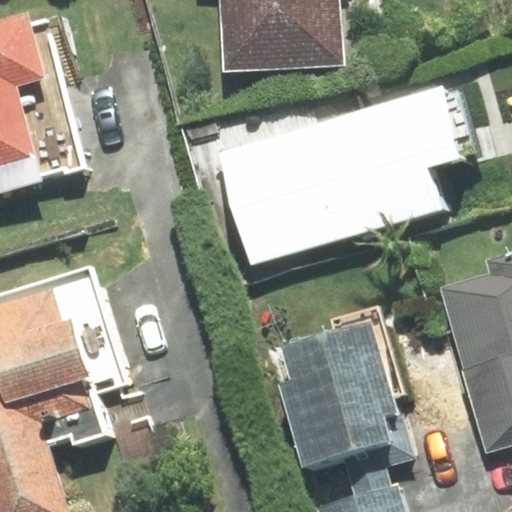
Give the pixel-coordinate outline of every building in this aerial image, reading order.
[(364,76),(365,0),(236,0),(235,72),(364,76)] [(66,18),(0,32),(0,205),(101,184),(66,18)] [(511,119),(497,64),(217,139),(254,280),(511,211),(511,119)] [(511,271),(454,286),(487,416),(497,456),(511,452),(511,271)] [(80,511),(52,401),(125,383),(101,289),(22,309),(0,314),(0,511),(80,511)] [(417,511),(400,452),(428,444),(396,332),(310,357),(318,387),(300,392),(323,471),(335,511),(417,511)]
